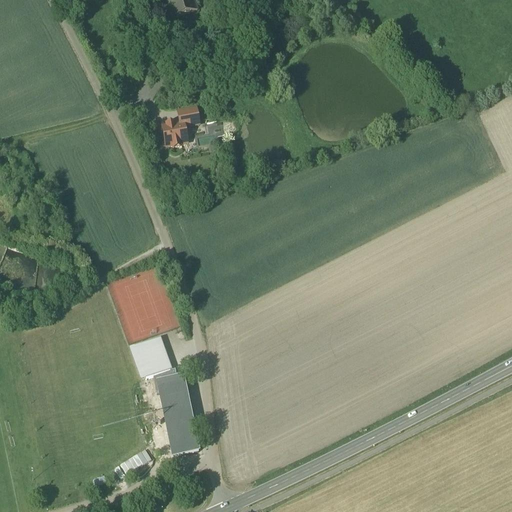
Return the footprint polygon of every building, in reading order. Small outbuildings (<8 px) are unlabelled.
[(162,0),(168,20),(194,12),(190,0),(162,0)] [(232,45),(220,46),(222,60),(234,58),(232,45)] [(196,111),(178,114),(180,126),(183,125),(184,130),(199,127),(196,111)] [(180,126),(174,127),(174,125),(166,127),(167,128),(162,129),(166,150),(173,148),(173,150),(180,148),(180,147),(187,146),(184,130),(183,125),(180,126)] [(159,341),(134,350),(146,382),(154,379),(155,385),(174,382),(172,373),(170,373),(159,341)] [(155,385),(157,397),(160,396),(172,456),(184,453),(182,446),(196,443),(184,384),(183,380),(174,382),(155,385)]
